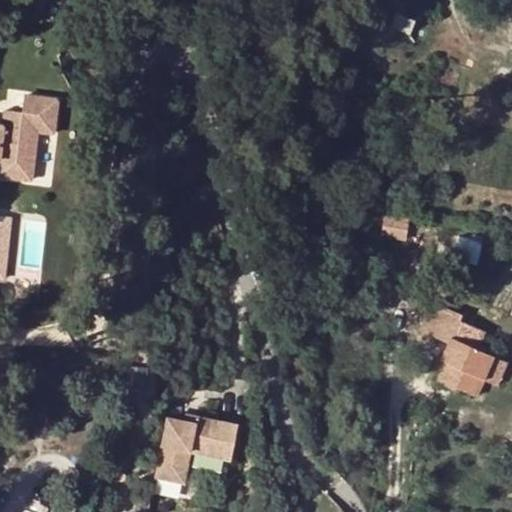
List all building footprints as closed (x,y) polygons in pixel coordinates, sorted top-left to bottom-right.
[(397,14),(393,26),(409,32),(414,20),(397,14)] [(3,128),(0,127),(0,178),(30,182),(36,133),(52,136),(56,102),(23,98),(21,115),(5,113),(3,128)] [(0,212),(0,278),(11,279),(12,213),(0,212)] [(385,217),(382,235),(403,239),(405,221),(385,217)] [(479,378),(492,383),(501,360),(475,348),(482,331),(459,320),(461,315),(434,303),(421,331),(447,342),(444,350),(448,351),(435,382),(454,390),(456,387),(473,395),(479,378)] [(508,362),(501,360),(492,383),(499,386),(508,362)] [(189,430),(160,422),(148,477),(175,483),(183,452),(223,462),(225,462),(234,428),(191,418),(189,430)] [(175,483),(148,477),(146,484),(173,490),(175,483)]
